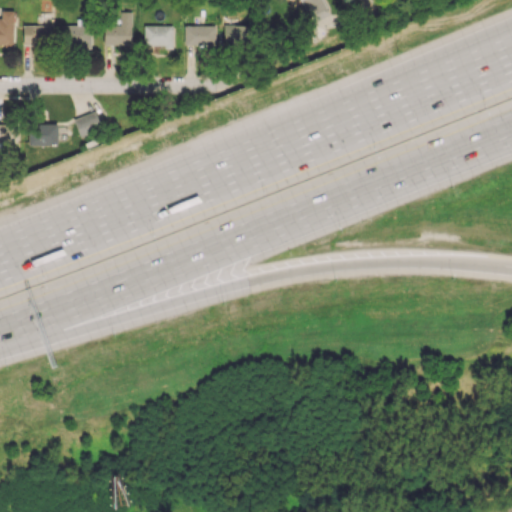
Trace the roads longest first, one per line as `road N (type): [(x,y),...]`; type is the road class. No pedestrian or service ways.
road 1 (motorway): [(0,328),(511,128)]
road 2 (motorway): [(0,345),(289,271),(454,262)]
road 3 (motorway): [(511,34),(204,179)]
road 4 (motorway): [(511,56),(204,179)]
road 5 (residential): [(234,84),(0,84)]
road 6 (motorway): [(204,179),(0,257)]
